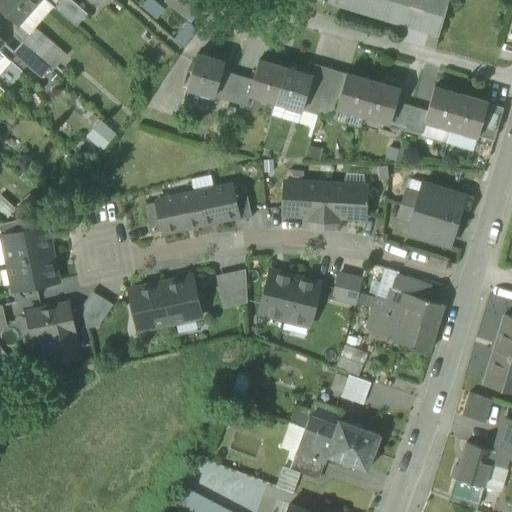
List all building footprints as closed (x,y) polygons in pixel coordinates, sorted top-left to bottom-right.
[(0,0),(0,8),(19,25),(40,0),(0,0)] [(45,0),(76,27),(87,14),(71,0),(45,0)] [(165,0),(164,2),(191,22),(207,1),(205,0),(165,0)] [(320,0),(321,1),(402,25),(438,35),(448,0),(320,0)] [(434,49),(438,35),(402,25),(398,37),(434,49)] [(32,30),(21,43),(12,53),(40,78),(49,67),(52,69),(63,57),(50,46),(32,30)] [(187,86),(215,95),(223,69),(226,60),(197,51),(187,86)] [(0,72),(10,61),(0,52),(0,72)] [(250,94),(275,102),(285,67),(257,59),(252,77),(247,94),(250,94)] [(324,93),(330,68),(315,63),(312,75),(308,88),(324,93)] [(312,75),(285,67),(275,102),(302,110),(308,88),(312,75)] [(330,68),(324,93),(338,97),(345,72),(330,68)] [(252,77),(238,73),(223,69),(215,95),(230,99),(247,104),(250,94),(247,94),(252,77)] [(337,108),(363,116),(373,81),(345,72),(338,97),(335,107),(337,108)] [(399,88),(373,81),(363,116),(389,123),(396,102),(399,88)] [(425,121),(451,129),(461,94),(433,86),(426,110),(423,121),(425,121)] [(302,110),(317,114),(324,93),(308,88),(302,110)] [(338,97),(324,93),(317,114),(334,119),(337,108),(335,107),(338,97)] [(487,102),(461,94),(451,129),(477,137),(487,102)] [(302,110),(275,102),(271,116),(313,128),(317,114),(302,110)] [(389,123),(405,128),(411,106),(396,102),(389,123)] [(487,102),(477,137),(493,141),(503,106),(487,102)] [(411,106),(405,128),(421,133),(425,121),(423,121),(426,110),(411,106)] [(337,108),(334,119),(360,127),(363,116),(337,108)] [(420,138),(446,145),(451,129),(425,121),(421,133),(420,138)] [(420,138),(421,133),(405,128),(401,140),(418,145),(420,138)] [(477,137),(451,129),(446,145),(472,153),(477,137)] [(488,158),(493,141),(477,137),(472,153),(488,158)] [(312,194),(325,195),(325,184),(284,181),(283,213),(309,215),(311,215),(312,194)] [(406,190),(402,203),(457,220),(461,208),(437,201),(441,188),(422,182),(419,194),(406,190)] [(366,186),(325,184),(325,195),(337,196),(336,216),(337,217),(364,218),(366,186)] [(231,185),(193,193),(200,224),(236,216),(238,216),(232,188),(231,185)] [(236,216),(237,220),(251,217),(245,186),(232,188),(238,216),(236,216)] [(437,201),(461,208),(464,195),(441,188),(437,201)] [(163,232),(200,224),(193,193),(156,201),(156,202),(162,230),(163,232)] [(337,196),(325,195),(312,194),(311,215),(309,215),(309,219),(323,220),(337,221),(337,217),(336,216),(337,196)] [(144,205),(150,233),(162,230),(156,202),(144,205)] [(453,233),(457,220),(402,203),(397,217),(410,221),(407,232),(426,238),(429,226),(453,233)] [(0,224),(0,230),(1,237),(3,237),(3,236),(25,231),(22,219),(0,224)] [(426,238),(449,246),(453,233),(429,226),(426,238)] [(3,237),(9,263),(51,254),(45,227),(25,231),(3,236),(3,237)] [(57,281),(51,254),(9,263),(14,290),(14,291),(36,286),(57,281)] [(229,273),(231,307),(247,303),(245,270),(229,273)] [(259,313),(284,320),(295,277),(270,271),(259,313)] [(223,309),(231,307),(229,273),(216,276),(223,309)] [(333,298),(356,304),(362,279),(339,274),(333,298)] [(392,289),(426,299),(430,285),(396,274),(392,289)] [(192,277),(161,284),(169,323),(200,317),(192,277)] [(320,283),(295,277),(284,320),(309,326),(320,283)] [(129,291),(136,321),(146,328),(169,323),(161,284),(129,291)] [(13,290),(15,303),(39,298),(36,286),(14,291),(14,290),(13,290)] [(376,295),(372,309),(437,329),(444,305),(426,299),(392,289),(390,288),(387,298),(376,295)] [(81,308),(82,312),(92,310),(100,297),(92,291),(81,308)] [(113,305),(100,297),(92,310),(82,312),(86,329),(98,326),(113,305)] [(46,339),(51,363),(78,357),(73,333),(74,333),(68,304),(27,312),(27,314),(33,340),(33,342),(46,339)] [(430,352),(437,329),(372,309),(365,332),(395,341),(430,352)] [(24,342),(33,340),(27,314),(18,316),(24,342)] [(484,381),(511,389),(511,317),(504,315),(484,381)] [(138,330),(146,328),(136,321),(138,330)] [(336,368),(358,377),(362,366),(340,357),(336,368)] [(341,397),(363,405),(370,384),(349,376),(341,397)] [(462,416),(485,423),(492,400),(469,393),(462,416)] [(337,425),(310,416),(305,428),(332,438),(337,425)] [(511,420),(505,419),(497,445),(511,449),(511,420)] [(337,425),(332,438),(374,453),(380,435),(339,420),(337,425)] [(325,463),(327,457),(326,456),(332,438),(305,428),(300,441),(296,452),(324,463),(325,463)] [(374,453),(332,438),(326,456),(327,457),(367,471),(374,453)] [(483,487),(490,464),(494,451),(466,442),(459,466),(455,465),(451,477),(455,479),(483,487)] [(511,449),(497,445),(495,451),(509,456),(511,456),(511,449)] [(495,451),(494,451),(490,464),(505,469),(509,456),(495,451)] [(290,469),(318,480),(324,463),(296,452),(290,469)] [(190,490),(227,504),(239,473),(202,459),(190,490)] [(490,464),(483,487),(499,492),(506,469),(505,469),(490,464)] [(477,508),(483,487),(455,479),(449,499),(477,508)] [(178,511),(230,511),(186,489),(177,511),(178,511)]
